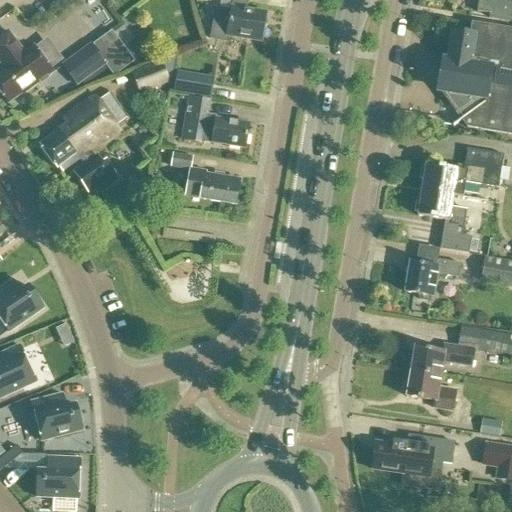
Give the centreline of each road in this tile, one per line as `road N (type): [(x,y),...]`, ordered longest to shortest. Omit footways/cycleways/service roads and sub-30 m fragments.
road 1 (residential): [(307,0),(251,322),(218,356),(110,389)]
road 2 (secondary): [(286,378),(350,0)]
road 3 (residential): [(329,373),(393,0)]
road 4 (unclassified): [(110,389),(68,260),(0,154)]
road 5 (unclassified): [(115,511),(110,389)]
